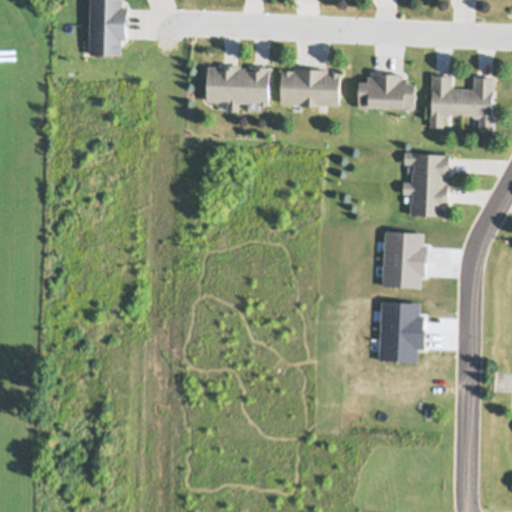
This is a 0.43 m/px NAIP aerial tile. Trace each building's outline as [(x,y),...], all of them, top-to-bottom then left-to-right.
[(123,0),(123,5),(129,5),(128,23),(126,23),(126,37),(122,37),(121,53),(89,52),(90,0),(123,0)] [(208,64),(220,65),(220,62),(223,62),(223,63),(237,64),(237,63),(240,63),(240,66),(251,66),(251,63),(254,64),(254,65),(268,65),(271,65),(271,69),(270,69),(268,103),(267,103),(260,103),(260,102),(259,102),(259,100),(249,100),(249,101),(239,101),(239,109),(227,109),(227,100),(228,100),(228,99),(219,98),(219,100),(207,99),(208,64)] [(282,69),(282,68),(295,69),(295,67),(328,68),(328,71),(341,71),(341,74),(340,74),(340,104),(320,103),(320,105),(300,104),(300,102),(281,101),(282,69)] [(359,80),(368,80),(368,75),(372,75),(372,70),(383,70),(383,71),(404,73),(404,76),(408,76),(408,82),(415,82),(415,93),(417,93),(417,97),(415,97),(415,107),(413,107),(411,109),(406,109),(404,106),(369,105),(367,107),(362,107),(360,105),(359,105),(359,80)] [(452,86),(474,87),(475,74),(478,74),(478,75),(489,76),(489,75),(495,75),(494,93),(493,93),(492,114),(493,114),(492,127),(479,127),(480,116),(476,116),(473,113),(451,112),(448,115),(444,115),(443,126),(430,125),(430,111),(431,111),(433,91),(431,91),(432,72),(436,72),(436,73),(447,74),(447,73),(453,73),(452,86)] [(411,213),(411,200),(413,200),(413,192),(411,192),(404,192),(404,181),(412,181),(413,170),(414,170),(415,161),(413,161),(413,162),(405,162),(405,150),(413,150),(413,151),(446,152),(451,152),(451,155),(450,155),(449,169),(450,169),(450,173),(447,173),(447,182),(450,182),(450,185),(448,185),(448,199),(449,199),(449,203),(446,203),(446,214),(411,213)]
